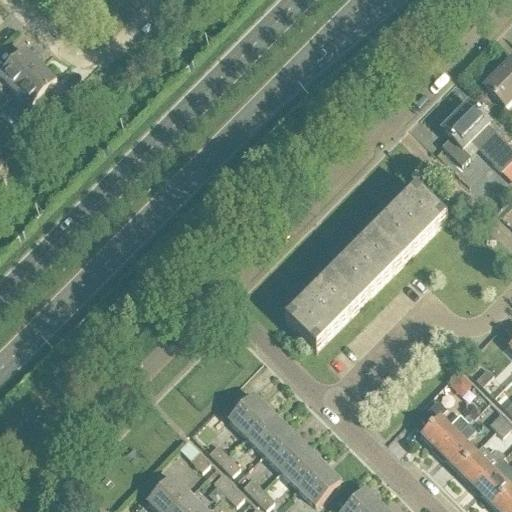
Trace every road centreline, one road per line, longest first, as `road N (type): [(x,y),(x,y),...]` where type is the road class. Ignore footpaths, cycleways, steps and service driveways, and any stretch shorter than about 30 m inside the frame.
road 1 (primary): [(0,372),(370,0)]
road 2 (primary): [(301,0),(0,303)]
road 3 (residential): [(511,6),(392,127),(371,135),(229,279),(220,302)]
road 4 (residential): [(220,302),(53,469),(40,470),(0,511)]
road 5 (residential): [(511,303),(479,329),(429,317),(332,410)]
road 6 (residential): [(11,0),(62,51),(91,59),(132,38),(153,0)]
road 7 (residential): [(220,302),(332,410)]
road 8 (residential): [(332,410),(432,511)]
